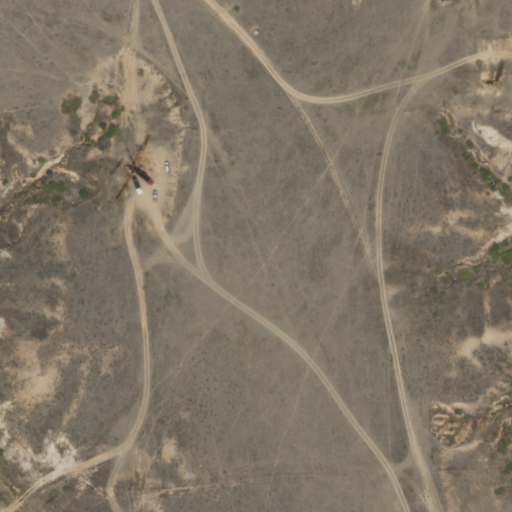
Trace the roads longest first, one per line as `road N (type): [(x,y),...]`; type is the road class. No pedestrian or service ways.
road 1 (residential): [(454,511),(419,394),(320,154),(171,0)]
road 2 (residential): [(0,488),(108,384),(160,180),(155,28)]
road 3 (residential): [(452,504),(305,492),(245,511),(66,501),(28,511)]
